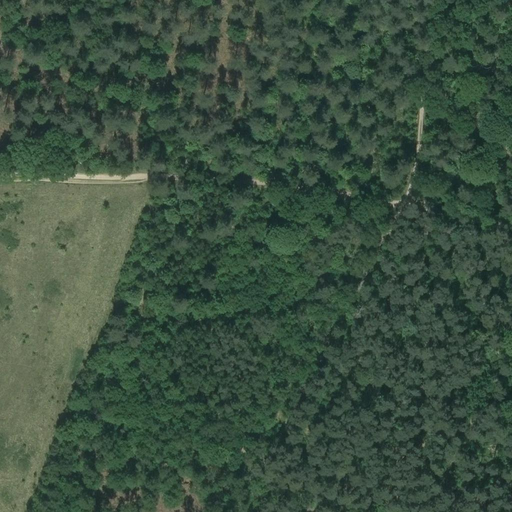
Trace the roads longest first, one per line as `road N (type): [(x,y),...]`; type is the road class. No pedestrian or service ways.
road 1 (track): [(0,173),(328,190),(511,233)]
road 2 (track): [(430,511),(511,329)]
